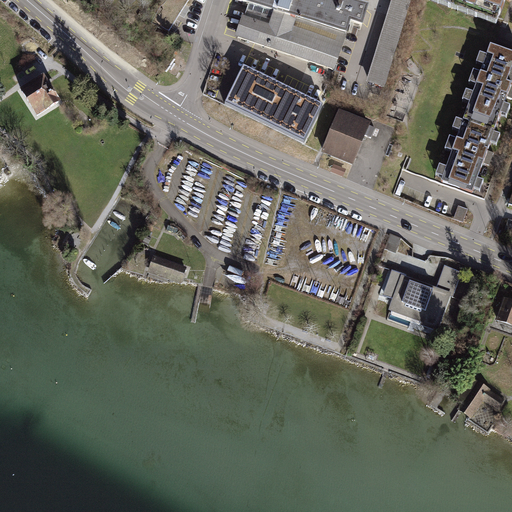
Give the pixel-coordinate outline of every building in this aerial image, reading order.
[(369,9),(340,0),(231,0),(231,2),(276,17),(272,28),(245,19),(239,39),(336,71),(351,25),(363,29),(369,9)] [(392,0),(367,83),(385,89),(411,0),(392,0)] [(505,0),(431,0),(497,24),(505,0)] [(471,105),(468,112),(500,124),(502,117),(507,119),(511,108),(506,106),(511,91),(511,57),(491,50),(489,55),(481,52),(477,63),(485,66),(482,73),(476,71),(471,83),(478,86),(475,94),(467,91),(463,101),(471,105)] [(322,107),(243,69),(226,104),(304,143),(322,107)] [(31,83),(17,92),(34,119),(58,104),(41,77),(31,83)] [(340,112),(323,154),(354,167),(371,124),(340,112)] [(496,132),(500,124),(468,112),(465,120),(458,117),(454,128),(461,131),(459,137),(452,135),(447,148),(455,151),(449,167),(442,164),(438,175),(445,177),(444,181),(474,193),(476,188),(480,190),(483,182),(478,180),(492,142),(498,144),(502,134),(496,132)] [(152,259),(147,276),(181,285),(186,269),(152,259)] [(392,301),(389,311),(422,323),(421,326),(438,332),(451,297),(454,299),(463,274),(445,267),(437,289),(406,278),(407,276),(392,271),(382,297),(392,301)] [(511,325),(511,300),(505,299),(498,320),(511,325)] [(506,402),(476,383),(459,410),(474,420),(486,402),(500,411),(506,402)]
